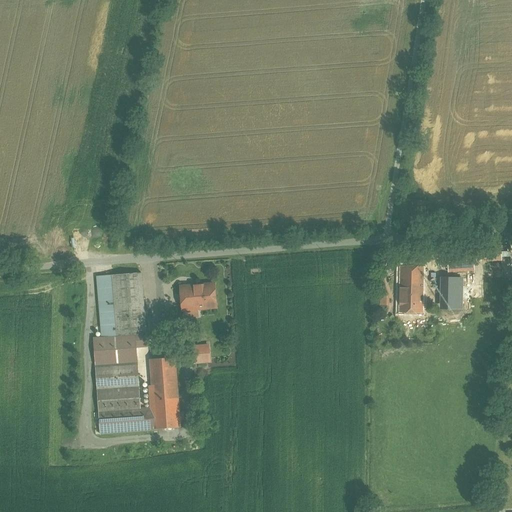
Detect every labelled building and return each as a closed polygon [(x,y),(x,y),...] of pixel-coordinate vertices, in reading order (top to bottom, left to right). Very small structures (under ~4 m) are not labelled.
[(425,202),(406,200),(403,222),(422,224),(425,202)] [(501,246),(481,247),(481,261),(501,260),(501,246)] [(473,250),(448,252),(449,268),(449,272),(474,270),(473,250)] [(425,268),(400,267),(399,313),(424,313),(425,268)] [(449,268),(436,268),(436,280),(450,281),(449,272),(449,268)] [(142,273),(113,275),(118,336),(146,334),(142,273)] [(113,275),(97,276),(102,337),(118,336),(113,275)] [(196,287),(190,287),(181,288),(183,309),(196,308),(196,309),(216,307),(214,284),(196,286),(196,287)] [(118,336),(102,337),(93,338),(95,368),(137,365),(136,348),(147,347),(146,334),(118,336)] [(209,346),(193,347),(194,363),(210,362),(209,346)] [(137,365),(95,368),(101,435),(158,430),(157,429),(180,427),(177,400),(179,400),(176,358),(150,360),(152,386),(149,386),(151,408),(141,409),(137,365)]
